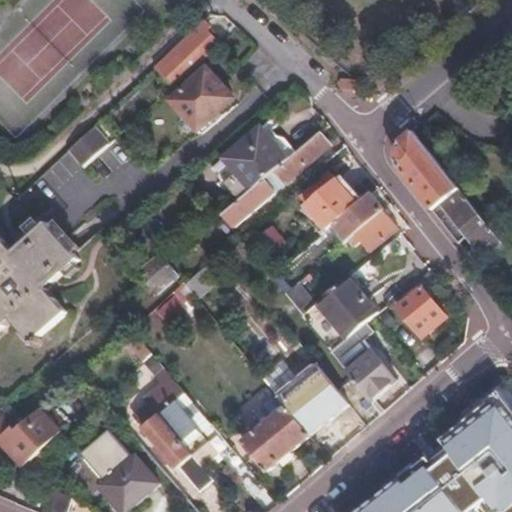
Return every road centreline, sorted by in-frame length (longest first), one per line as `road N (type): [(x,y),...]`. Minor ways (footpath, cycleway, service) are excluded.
road 1 (residential): [(285,511),(471,358)]
road 2 (residential): [(502,333),(363,138)]
road 3 (residential): [(363,138),(237,0)]
road 4 (residential): [(404,102),(511,10)]
